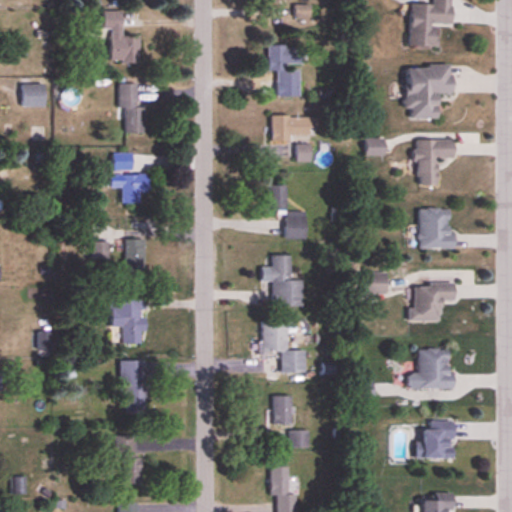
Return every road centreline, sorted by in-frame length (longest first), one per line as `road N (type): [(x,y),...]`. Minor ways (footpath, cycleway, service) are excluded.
road 1 (residential): [(204,511),(202,0)]
road 2 (residential): [(510,511),(511,0)]
